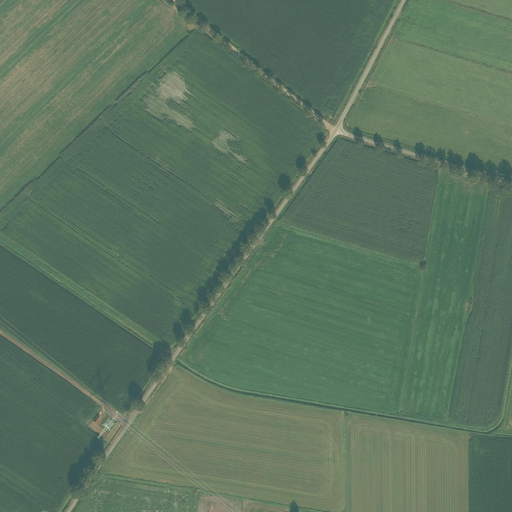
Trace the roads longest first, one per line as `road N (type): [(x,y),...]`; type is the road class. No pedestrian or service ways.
road 1 (unclassified): [(64,511),(335,127)]
road 2 (track): [(177,0),(335,127)]
road 3 (unclassified): [(511,183),(335,127)]
road 4 (unclassified): [(335,127),(401,0)]
